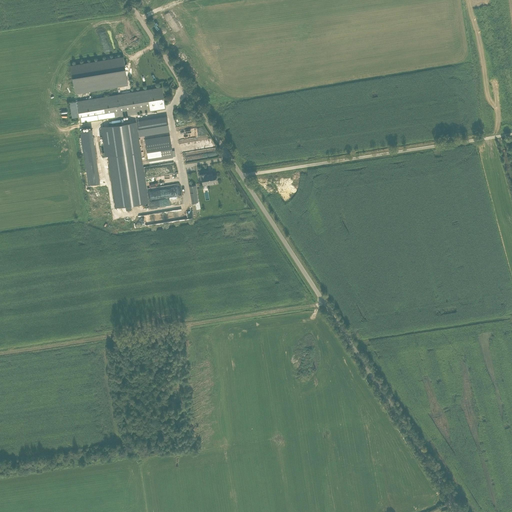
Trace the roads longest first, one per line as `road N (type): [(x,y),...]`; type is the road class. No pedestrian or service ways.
road 1 (unclassified): [(243,177),(459,511)]
road 2 (track): [(0,353),(324,302)]
road 3 (unclassified): [(243,177),(511,133)]
road 4 (unclassified): [(127,0),(243,177)]
